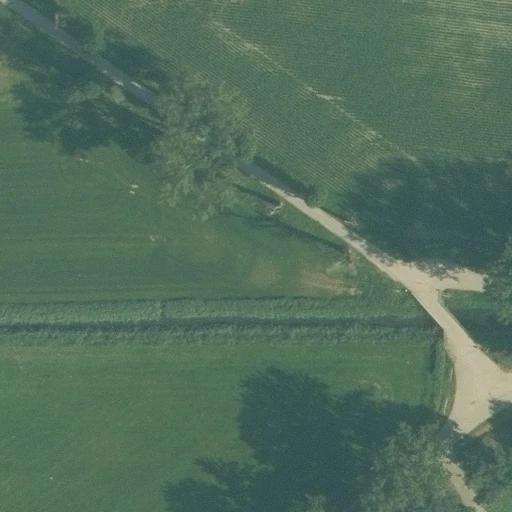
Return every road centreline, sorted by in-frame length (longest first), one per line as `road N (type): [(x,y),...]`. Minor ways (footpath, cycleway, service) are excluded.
road 1 (unclassified): [(410,279),(5,0)]
road 2 (unclassified): [(357,511),(494,397)]
road 3 (unclassified): [(494,397),(410,279)]
